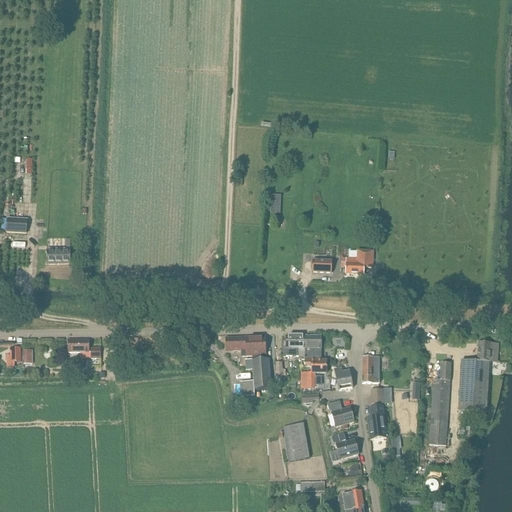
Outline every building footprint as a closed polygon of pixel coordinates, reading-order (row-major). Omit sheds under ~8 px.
[(265,202),(265,212),(270,212),(270,214),(280,214),(280,196),(271,196),(270,202),(265,202)] [(7,219),(6,234),(26,235),(27,220),(7,219)] [(48,266),(70,265),(70,249),(48,250),(48,255),(46,255),(47,258),(48,258),(48,266)] [(347,259),(341,259),(340,269),(346,269),(346,275),(363,276),(364,268),(372,269),(372,252),(358,252),(358,253),(348,252),(348,259),(347,259)] [(312,261),(312,273),(331,274),(332,262),(312,261)] [(286,342),(282,342),(282,357),(286,357),(299,358),(299,359),(300,359),(306,359),(306,350),(305,350),(305,343),(305,336),(304,336),(304,337),(286,336),(286,342)] [(303,373),(301,373),(301,390),(303,390),(315,390),(315,387),(315,377),(315,375),(327,375),(327,362),(321,362),(321,360),(321,350),(322,336),(305,336),(305,343),(305,350),(306,350),(306,359),(306,360),(304,360),(304,368),(311,368),(311,373),(303,373)] [(226,340),(227,353),(241,352),(241,358),(252,357),(252,360),(245,361),(245,372),(252,371),(253,382),(239,383),(240,398),(255,397),(254,392),(271,390),(269,360),(266,360),(265,357),(266,357),(264,337),(226,340)] [(89,340),(68,340),(69,354),(87,354),(87,360),(100,360),(100,348),(89,348),(89,340)] [(461,361),(458,412),(487,414),(490,363),(497,364),(498,345),(478,344),(477,363),(461,361)] [(21,363),(21,349),(10,349),(10,356),(10,357),(13,357),(13,362),(13,363),(14,363),(21,363)] [(30,351),(23,351),(23,366),(32,366),(32,351),(30,351)] [(362,358),(362,384),(379,384),(379,358),(362,358)] [(275,363),(276,377),(286,377),(286,370),(283,370),(283,363),(275,363)] [(433,381),(429,447),(446,448),(451,365),(441,364),(440,381),(433,381)] [(353,389),(349,372),(341,374),(340,369),(334,371),(338,392),(353,389)] [(313,403),(318,402),(318,396),(301,397),(302,405),(313,404),(313,403)] [(331,414),(335,429),(341,427),(346,426),(354,423),(350,408),(342,411),(339,402),(327,406),(329,412),(331,412),(332,414),(331,414)] [(369,409),(370,415),(371,415),(371,418),(367,418),(370,442),(386,440),(382,407),(369,409)] [(304,424),(283,428),(285,437),(289,463),(310,459),(304,424)] [(337,452),(329,454),(332,464),(340,462),(340,461),(359,455),(354,441),(347,443),(344,435),(332,438),(333,445),(335,444),(336,446),(335,446),(337,452)] [(393,451),(397,450),(401,449),(400,437),(396,438),(396,439),(390,440),(391,451),(393,451)] [(348,474),(349,478),(362,476),(361,471),(359,472),(358,467),(350,468),(350,473),(348,474)] [(324,483),(300,483),(300,486),(295,486),(295,492),(300,491),(300,493),(325,493),(324,483)] [(361,492),(342,495),(344,511),(349,511),(364,510),(361,492)] [(421,499),(400,499),(400,507),(404,507),(404,510),(409,510),(409,507),(420,508),(421,499)]
